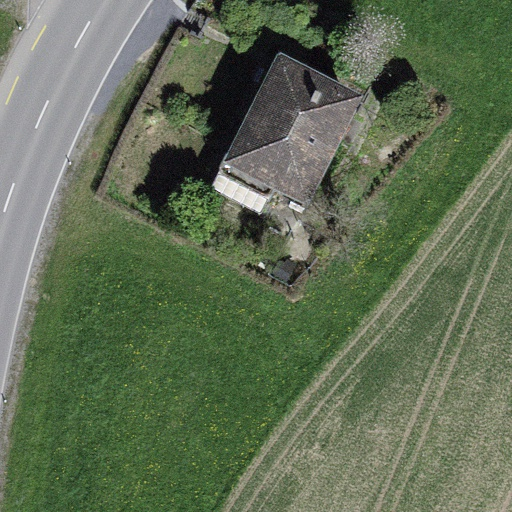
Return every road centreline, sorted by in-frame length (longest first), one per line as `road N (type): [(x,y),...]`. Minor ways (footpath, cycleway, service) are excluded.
road 1 (secondary): [(0,230),(54,92),(102,0)]
road 2 (unknown): [(107,0),(295,77)]
